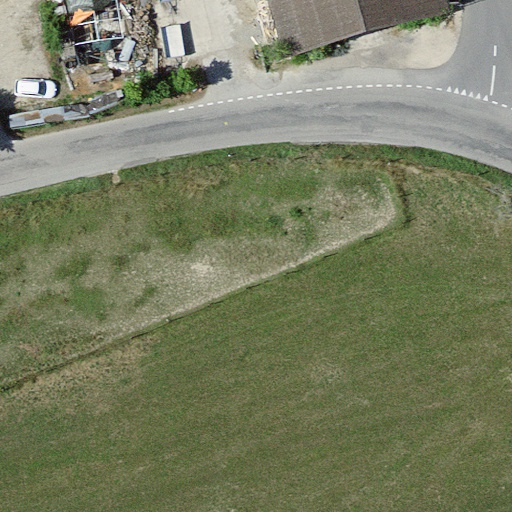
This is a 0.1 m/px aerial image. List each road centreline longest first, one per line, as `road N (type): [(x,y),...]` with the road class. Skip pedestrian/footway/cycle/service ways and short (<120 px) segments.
road 1 (tertiary): [(495,132),(368,111),(296,115),(161,133),(0,172)]
road 2 (unclassified): [(495,0),(504,31),(495,132)]
